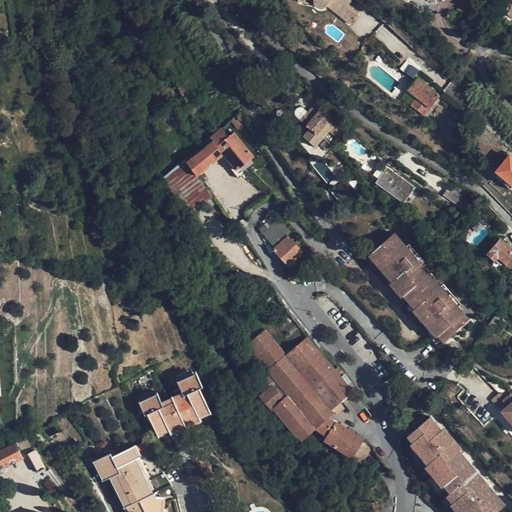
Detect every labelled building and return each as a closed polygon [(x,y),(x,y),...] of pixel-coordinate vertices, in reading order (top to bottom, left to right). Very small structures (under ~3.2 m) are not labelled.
[(329,5),(319,0),(298,0),(298,1),(315,5),(317,7),(319,8),(322,9),(324,9),(326,8),(328,6),(329,5)] [(339,0),(332,0),(329,5),(352,24),(359,15),(348,6),(339,0)] [(476,1),(472,0),(463,0),(458,10),(470,15),(476,1)] [(511,0),(506,0),(503,10),(509,12),(508,15),(511,16),(511,0)] [(425,115),(440,96),(417,78),(408,90),(417,97),(411,104),(425,115)] [(192,94),(185,98),(194,117),(202,114),(192,94)] [(304,123),(298,131),(317,147),(326,136),(330,131),(339,139),(348,129),(333,116),(324,108),(319,113),(312,108),(309,113),(314,118),(312,120),(308,126),(304,123)] [(236,117),(232,120),(238,130),(242,126),(236,117)] [(221,128),(216,132),(211,137),(215,142),(219,146),(229,138),(221,128)] [(218,147),(225,155),(237,170),(242,166),(254,157),(234,133),(229,138),(219,146),(218,147)] [(199,174),(222,157),(225,155),(218,147),(219,146),(215,142),(189,161),(199,174)] [(222,157),(235,172),(237,170),(225,155),(222,157)] [(511,156),(510,155),(497,171),(511,184),(511,156)] [(185,159),(163,178),(190,214),(206,202),(213,197),(185,159)] [(237,170),(235,172),(240,178),(247,172),(242,166),(237,170)] [(380,179),(408,198),(415,187),(387,168),(380,179)] [(511,190),(511,189),(511,184),(497,171),(494,175),(511,190)] [(405,203),(408,198),(380,179),(377,184),(405,203)] [(449,189),(445,195),(463,208),(468,202),(449,189)] [(217,203),(213,197),(206,202),(210,208),(217,203)] [(259,230),(276,248),(288,236),(291,232),(276,216),(259,230)] [(395,279),(394,281),(405,295),(407,293),(418,306),(416,308),(440,335),(442,333),(448,340),(471,320),(395,233),(372,253),(395,279)] [(303,253),(288,236),(276,248),(274,249),(289,266),(303,253)] [(511,249),(501,240),(492,251),(504,261),(511,267),(511,265),(511,249)] [(501,265),(504,261),(492,251),(489,254),(501,265)] [(369,256),(392,282),(394,281),(395,279),(372,253),(369,256)] [(402,298),(404,296),(405,295),(394,281),(392,282),(390,284),(402,298)] [(405,295),(404,296),(415,309),(416,308),(418,306),(407,293),(405,295)] [(436,338),(438,336),(440,335),(416,308),(415,309),(413,311),(436,338)] [(500,313),(489,327),(493,330),(504,315),(500,313)] [(261,375),(287,355),(267,330),(248,345),(261,362),(255,367),(261,375)] [(440,335),(438,336),(444,343),(448,340),(442,333),(440,335)] [(288,355),(287,355),(261,375),(265,379),(253,389),(271,409),(273,408),(301,441),(316,429),(328,436),(325,441),(353,458),(364,440),(328,418),(336,412),(338,414),(347,406),(343,401),(354,393),(354,392),(308,338),(288,355)] [(178,382),(180,386),(199,377),(197,373),(178,382)] [(163,402),(160,397),(142,406),(146,415),(149,414),(157,431),(168,426),(170,429),(199,415),(197,413),(209,408),(201,388),(203,386),(199,377),(180,386),(184,392),(163,402)] [(365,408),(354,393),(343,401),(347,406),(355,416),(365,408)] [(511,393),(504,401),(508,406),(502,412),(511,423),(511,393)] [(140,403),(142,406),(160,397),(158,394),(140,403)] [(501,412),(502,412),(508,406),(504,401),(499,396),(492,402),(501,412)] [(211,412),(209,408),(197,413),(199,415),(200,417),(211,412)] [(201,420),(200,417),(199,415),(170,429),(170,430),(172,433),(201,420)] [(416,440),(414,442),(431,462),(429,465),(446,484),(447,483),(454,490),(450,493),(441,502),(449,511),(498,511),(506,506),(431,417),(411,434),(416,440)] [(159,435),(170,430),(170,429),(168,426),(157,431),(159,435)] [(408,437),(413,443),(414,442),(416,440),(411,434),(408,437)] [(373,445),(364,440),(353,458),(362,464),(373,445)] [(414,442),(413,443),(411,446),(428,465),(429,465),(431,462),(414,442)] [(0,451),(0,471),(0,472),(3,472),(5,470),(6,467),(23,458),(15,444),(0,451)] [(134,446),(130,448),(135,458),(137,458),(139,457),(134,446)] [(160,511),(160,502),(158,501),(159,496),(156,496),(155,493),(150,496),(132,460),(135,458),(130,448),(113,457),(112,453),(97,460),(106,479),(110,478),(125,507),(127,507),(129,511),(132,511),(160,511)] [(44,465),(36,450),(29,453),(39,471),(45,468),(44,465)] [(155,493),(137,458),(135,458),(132,460),(150,496),(155,493)] [(104,481),(106,479),(97,460),(94,462),(104,481)] [(442,487),(444,486),(446,484),(429,465),(428,465),(425,468),(442,487)] [(444,486),(450,493),(454,490),(447,483),(446,484),(444,486)]
